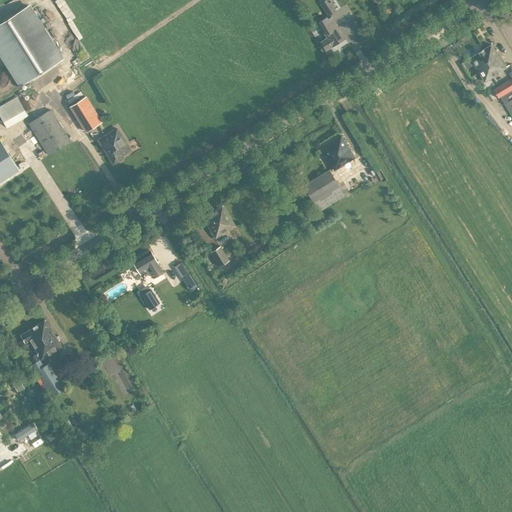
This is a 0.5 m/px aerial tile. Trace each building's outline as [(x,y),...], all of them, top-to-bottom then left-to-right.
[(330,2),(333,0),(324,0),(320,3),(328,15),(336,11),(330,2)] [(28,5),(0,22),(0,50),(21,84),(62,59),(28,5)] [(385,5),(380,8),(385,15),(389,12),(385,5)] [(317,23),(320,28),(327,38),(321,42),(326,50),(345,38),(331,16),(327,19),(326,18),(317,23)] [(485,65),(492,77),(500,73),(499,72),(506,68),(491,44),(483,49),(488,57),(489,56),(492,60),(485,65)] [(488,57),(483,49),(470,58),(474,64),(485,82),(492,77),(485,65),(492,60),(489,56),(488,57)] [(470,58),(461,63),(465,69),(474,64),(470,58)] [(511,78),(511,77),(492,88),(498,98),(500,97),(511,89),(511,78)] [(511,89),(500,97),(504,104),(511,99),(511,89)] [(0,106),(0,114),(7,126),(27,114),(17,96),(0,106)] [(85,97),(70,106),(86,131),(101,122),(85,97)] [(51,109),(28,123),(48,154),(70,140),(51,109)] [(117,128),(98,139),(103,146),(106,147),(109,153),(109,156),(112,161),(116,162),(121,159),(122,155),(131,150),(117,128)] [(320,147),(334,170),(355,157),(341,135),(320,147)] [(0,181),(19,170),(0,139),(0,181)] [(329,169),(303,185),(317,210),(344,194),(329,169)] [(202,217),(215,238),(236,226),(223,204),(202,217)] [(220,246),(210,252),(219,266),(229,260),(220,246)] [(150,250),(132,261),(140,275),(149,269),(154,278),(164,272),(150,250)] [(181,262),(174,267),(181,278),(188,273),(181,262)] [(150,289),(141,295),(140,296),(150,310),(160,303),(151,289),(150,289)] [(20,335),(25,343),(29,341),(37,353),(33,356),(36,361),(32,364),(52,396),(65,388),(50,363),(44,367),(40,360),(62,346),(45,319),(20,335)] [(14,385),(18,392),(24,388),(20,381),(14,385)] [(68,421),(63,424),(69,433),(74,430),(68,421)] [(46,436),(49,441),(54,438),(50,433),(46,436)]
